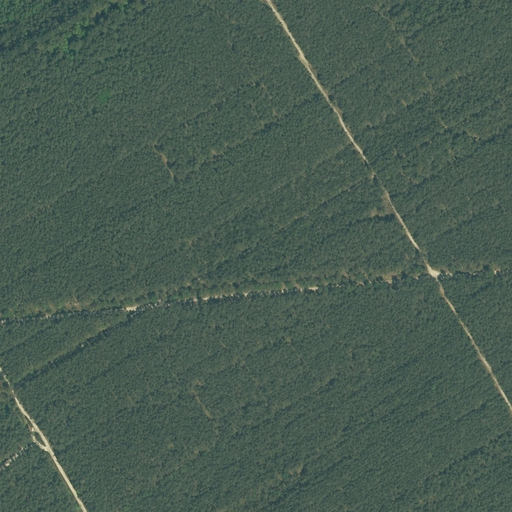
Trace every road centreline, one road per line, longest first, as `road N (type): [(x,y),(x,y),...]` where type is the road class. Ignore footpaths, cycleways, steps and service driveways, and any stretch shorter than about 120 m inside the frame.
road 1 (track): [(10,390),(511,96)]
road 2 (track): [(511,269),(0,322)]
road 3 (track): [(511,411),(267,0)]
road 4 (track): [(84,511),(0,373)]
